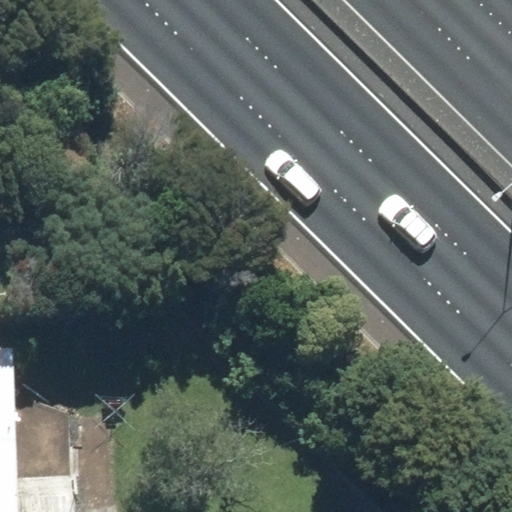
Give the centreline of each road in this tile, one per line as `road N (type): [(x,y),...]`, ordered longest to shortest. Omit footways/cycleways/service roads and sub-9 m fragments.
road 1 (motorway): [(511,300),(206,0)]
road 2 (motorway): [(408,0),(511,101)]
